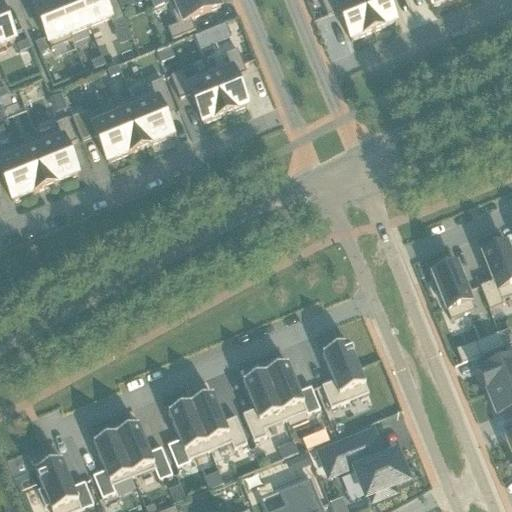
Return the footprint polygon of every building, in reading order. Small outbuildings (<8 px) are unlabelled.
[(90,30),(78,0),(57,0),(55,1),(72,43),(73,42),(71,38),(90,30)] [(78,0),(90,30),(111,22),(113,26),(124,21),(114,0),(78,0)] [(220,10),(216,0),(180,0),(164,7),(164,8),(168,6),(177,27),(167,31),(172,42),(195,33),(190,22),(220,10)] [(373,34),(359,0),(320,0),(328,19),(339,14),(351,43),(373,34)] [(359,0),(373,34),(395,25),(384,0),(359,0)] [(428,0),(433,10),(455,1),(454,0),(428,0)] [(72,43),(55,1),(34,9),(51,51),(72,43)] [(0,7),(0,48),(15,43),(0,7)] [(124,21),(113,26),(116,33),(127,28),(124,21)] [(225,25),(210,31),(216,45),(230,39),(225,25)] [(28,42),(16,47),(20,54),(31,50),(28,42)] [(47,53),(43,42),(35,45),(39,56),(47,53)] [(169,50),(156,55),(161,65),(174,60),(169,50)] [(229,66),(208,75),(225,118),(247,109),(235,79),(247,74),(237,51),(225,56),(229,66)] [(102,60),(91,64),(94,72),(105,67),(102,60)] [(118,68),(107,73),(110,80),(121,75),(118,68)] [(225,118),(208,75),(207,75),(209,80),(188,88),(182,74),(171,78),(180,101),(191,97),(203,127),(225,118)] [(153,92),(132,101),(151,148),(173,139),(164,118),(175,113),(162,82),(151,86),(153,92)] [(132,101),(110,109),(129,157),(151,148),(132,101)] [(85,113),(71,119),(81,142),(96,136),(108,166),(129,157),(110,109),(109,108),(87,117),(85,113)] [(60,135),(39,144),(56,187),(77,178),(66,148),(77,144),(68,121),(56,125),(60,135)] [(15,146),(14,146),(34,196),(56,187),(39,144),(37,144),(39,149),(20,156),(15,146)] [(0,174),(1,174),(13,204),(34,196),(14,146),(0,151),(0,174)] [(493,284),(480,289),(489,313),(503,307),(501,303),(511,298),(511,260),(507,247),(482,256),(493,284)] [(435,283),(430,284),(435,295),(439,294),(451,323),(475,313),(456,267),(432,276),(435,283)] [(498,336),(475,345),(480,359),(504,350),(498,336)] [(333,384),(322,389),(331,412),(369,397),(348,346),(322,357),(333,384)] [(511,360),(479,374),(488,396),(511,386),(511,360)] [(288,367),(265,376),(285,425),(306,416),(307,418),(320,413),(311,390),(299,395),(288,367)] [(254,413),(243,418),(254,445),(267,440),(264,433),(285,425),(265,376),(243,385),(254,413)] [(511,386),(488,396),(497,418),(511,411),(511,386)] [(213,397),(190,406),(210,455),(231,446),(234,453),(247,448),(236,420),(224,425),(213,397)] [(179,443),(168,448),(177,471),(190,466),(189,463),(210,455),(190,406),(168,415),(179,443)] [(138,428),(116,437),(134,481),(155,473),(159,484),(172,478),(161,451),(149,456),(138,428)] [(395,495),(393,490),(408,483),(396,456),(383,461),(372,435),(320,456),(329,479),(353,469),(366,500),(370,499),(372,504),(395,495)] [(105,474),(93,479),(102,502),(115,496),(113,490),(134,481),(116,437),(93,446),(105,474)] [(306,456),(297,460),(301,471),(310,467),(306,456)] [(61,463),(35,473),(43,492),(38,494),(45,510),(49,508),(51,511),(84,511),(94,508),(85,486),(73,490),(61,463)] [(219,476),(204,482),(209,493),(223,487),(219,476)] [(322,511),(310,483),(279,496),(285,510),(280,511),(322,511)] [(180,487),(169,492),(175,507),(186,502),(180,487)]
